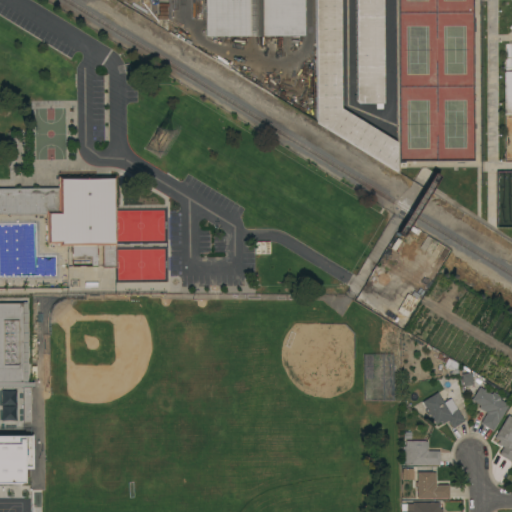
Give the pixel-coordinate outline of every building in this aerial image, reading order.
[(156,24),(156,20),(147,20),(147,13),(141,13),(141,9),(133,9),(133,5),(128,5),(128,0),(167,0),(167,32),(156,24)] [(302,0),(303,36),(204,37),(203,0),(302,0)] [(314,0),(339,0),(340,108),(396,143),(396,172),(315,122),(314,0)] [(354,0),(381,0),(382,103),(382,109),(376,109),(375,103),(358,103),(355,101),(354,0)] [(0,188),(57,188),(57,177),(114,176),(115,268),(101,268),(101,246),(96,246),(97,267),(91,267),(90,256),(70,256),(70,246),(65,246),(58,246),(58,244),(45,244),(45,214),(0,214),(0,188)] [(495,227),(511,226),(511,193),(502,193),(502,202),(495,202),(495,227)] [(268,241),(268,253),(254,253),(254,241),(268,241)] [(0,303),(22,303),(22,302),(26,302),(27,383),(33,382),(33,387),(30,387),(30,423),(23,423),(22,387),(0,387),(0,303)] [(463,387),(460,374),(470,373),(472,386),(463,387)] [(480,423),(486,413),(478,408),(480,406),(471,400),(479,388),(494,397),(496,394),(504,398),(502,402),(508,406),(492,431),(480,423)] [(1,391),(15,391),(16,405),(1,405),(1,391)] [(437,393),(443,403),(450,399),(464,421),(452,429),(447,421),(442,424),(440,422),(435,425),(429,415),(427,416),(424,410),(426,409),(421,402),(437,393)] [(1,406),(16,407),(15,424),(1,424),(1,406)] [(474,422),(479,412),(483,415),(478,424),(474,422)] [(507,415),(511,418),(511,458),(510,462),(498,455),(502,447),(497,444),(499,441),(494,438),(507,415)] [(0,435),(32,435),(32,470),(24,470),(24,484),(0,484),(0,435)] [(401,465),(402,441),(424,441),(424,442),(427,442),(427,451),(439,451),(439,465),(401,465)] [(401,480),(401,468),(413,468),(412,480),(401,480)] [(416,487),(414,487),(414,483),(416,483),(416,472),(432,472),(432,473),(435,473),(435,486),(448,486),(448,499),(416,499),(416,487)] [(438,503),(438,509),(442,509),(442,511),(401,511),(401,504),(412,504),(412,503),(438,503)]
